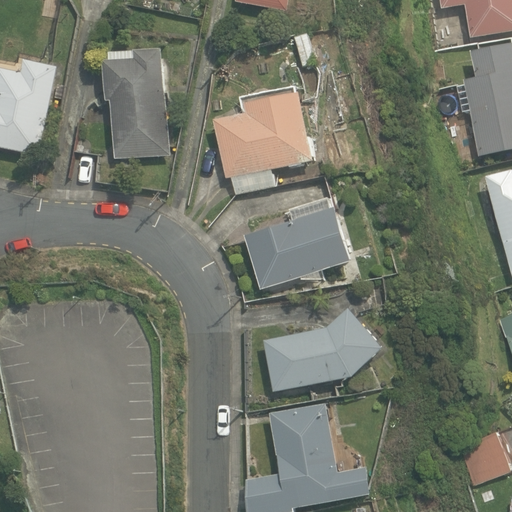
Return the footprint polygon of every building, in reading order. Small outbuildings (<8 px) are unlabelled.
[(238,0),(238,2),(289,11),(291,0),(238,0)] [(511,31),(511,0),(442,0),(444,9),(467,5),(473,39),(511,31)] [(310,34),(296,38),(305,67),(318,63),(310,34)] [(478,78),(466,80),(467,85),(459,86),(464,113),(472,112),(481,157),(511,150),(511,44),(473,52),(478,78)] [(116,161),(173,156),(165,49),(111,53),(112,60),(105,61),(108,101),(112,101),(116,161)] [(0,69),(0,147),(42,156),(60,68),(26,60),(24,73),(0,69)] [(274,170),(317,161),(302,92),(247,103),(249,114),(215,120),(228,179),(234,178),(274,170)] [(274,170),(234,178),(237,195),(278,187),(274,170)] [(511,170),(489,177),(511,268),(511,170)] [(262,291),(354,261),(335,197),(292,210),(295,221),(246,235),(262,291)] [(330,328),(266,341),(276,393),(354,378),(387,347),(352,308),(330,328)] [(511,316),(502,320),(511,346),(511,316)] [(295,511),(295,509),(373,494),(368,467),(339,473),(327,404),(272,414),(283,474),(248,480),(249,511),(295,511)] [(511,472),(511,469),(498,433),(460,448),(474,487),(511,472)]
